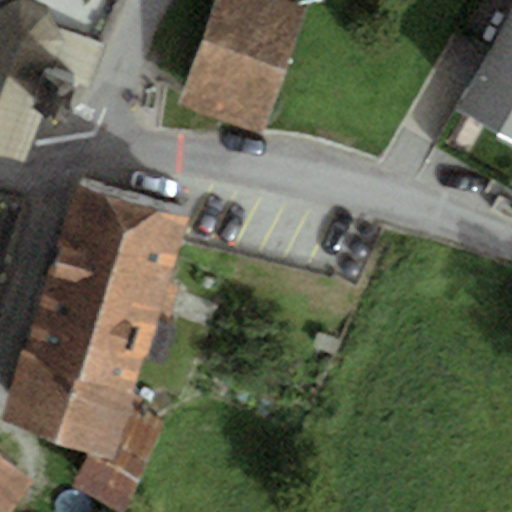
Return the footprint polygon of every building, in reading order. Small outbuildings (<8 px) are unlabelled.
[(0,0),(0,147),(22,156),(47,90),(64,96),(71,77),(92,85),(107,44),(56,24),(49,3),(40,0),(0,0)] [(306,14),(264,0),(218,0),(187,96),(270,123),(306,14)] [(511,0),(510,0),(451,102),(511,137),(511,0)] [(187,225),(71,185),(0,392),(0,410),(77,437),(62,483),(127,505),(156,422),(123,411),(187,225)] [(0,473),(0,508),(17,490),(0,473)]
